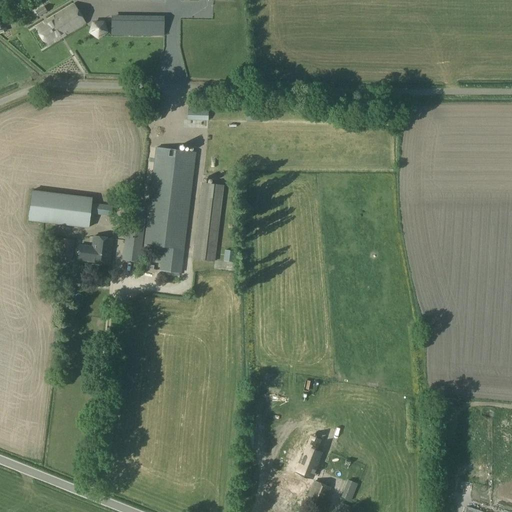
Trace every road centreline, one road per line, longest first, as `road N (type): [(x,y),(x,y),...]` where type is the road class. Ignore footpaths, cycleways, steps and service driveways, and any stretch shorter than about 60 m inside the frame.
road 1 (unclassified): [(0,105),(36,90),(511,94)]
road 2 (unknown): [(94,497),(114,296),(140,284),(170,289)]
road 3 (unclassified): [(131,511),(0,460)]
